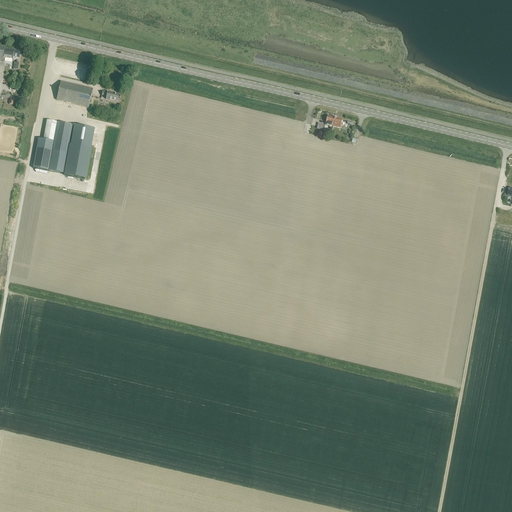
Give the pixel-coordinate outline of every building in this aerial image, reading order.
[(4,49),(2,63),(4,63),(5,59),(13,61),(13,60),(16,61),(16,63),(14,63),(13,70),(17,71),(20,52),(4,49)] [(61,82),(56,101),(88,108),(93,90),(61,82)] [(106,100),(119,103),(121,96),(102,92),(101,96),(106,97),(106,100)] [(326,126),(333,127),(336,118),(328,117),(326,126)] [(336,118),(333,127),(341,129),(343,120),(336,118)] [(38,139),(34,160),(32,159),(31,166),(33,166),(33,169),(48,172),(57,123),(47,121),(43,140),(38,139)] [(58,123),(49,172),(63,175),(69,146),(73,126),(58,123)] [(70,146),(65,176),(76,178),(85,180),(94,130),(73,126),(69,146),(70,146)]
